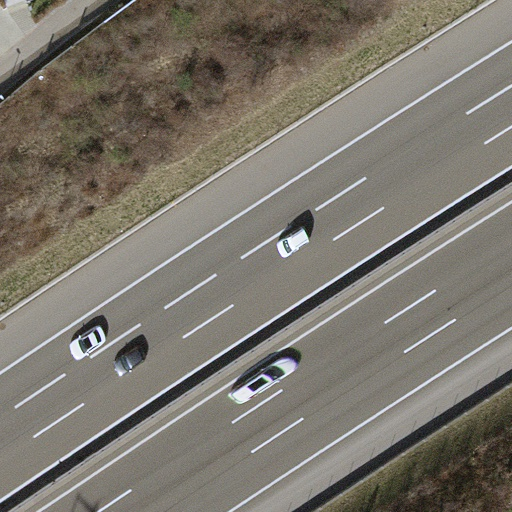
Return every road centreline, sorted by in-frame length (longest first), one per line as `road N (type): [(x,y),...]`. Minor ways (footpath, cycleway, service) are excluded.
road 1 (motorway): [(511,105),(0,439)]
road 2 (motorway): [(136,511),(511,267)]
road 3 (residential): [(117,0),(0,93)]
